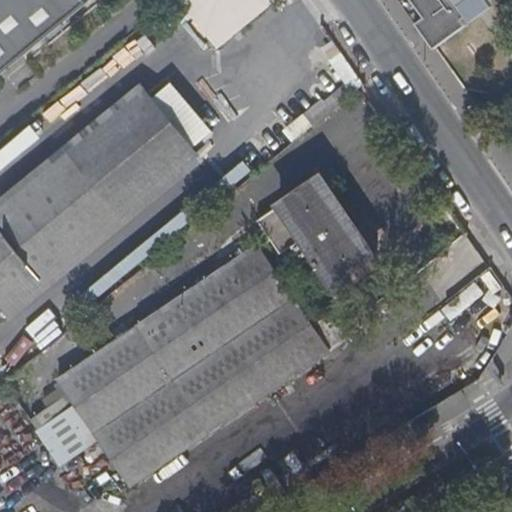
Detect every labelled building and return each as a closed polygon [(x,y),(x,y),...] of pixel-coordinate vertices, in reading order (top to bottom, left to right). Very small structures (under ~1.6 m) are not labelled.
[(0,0),(0,77),(85,7),(79,0),(0,0)] [(184,0),(179,4),(215,47),(271,0),(184,0)] [(403,0),(436,45),(467,23),(465,21),(485,0),(403,0)] [(338,108),(355,95),(348,86),(331,100),(338,108)] [(196,154),(188,144),(198,136),(192,130),(166,97),(156,105),(148,95),(0,217),(0,316),(42,281),(196,154)] [(337,281),(378,253),(320,170),(259,213),(282,247),(294,239),(309,260),(316,255),(319,258),(321,257),(337,281)] [(63,397),(90,437),(126,489),(342,342),(330,325),(313,337),(308,329),(299,317),(288,301),(286,297),(294,291),(277,266),(268,272),(251,247),(53,383),(63,397)] [(294,296),(288,301),(299,317),(306,313),(294,296)] [(313,337),(330,325),(325,317),(308,329),(313,337)] [(45,428),(36,416),(26,423),(53,462),(90,437),(63,397),(57,402),(65,414),(45,428)] [(57,402),(36,416),(45,428),(65,414),(57,402)]
